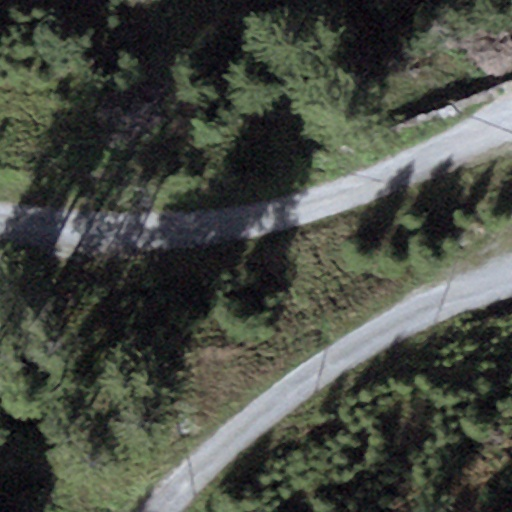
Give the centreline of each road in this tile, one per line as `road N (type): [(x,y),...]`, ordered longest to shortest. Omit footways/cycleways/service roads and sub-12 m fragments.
road 1 (track): [(0,222),(123,232),(258,221),(325,202),(511,122)]
road 2 (track): [(511,273),(423,309),(313,372),(225,441),(163,511)]
